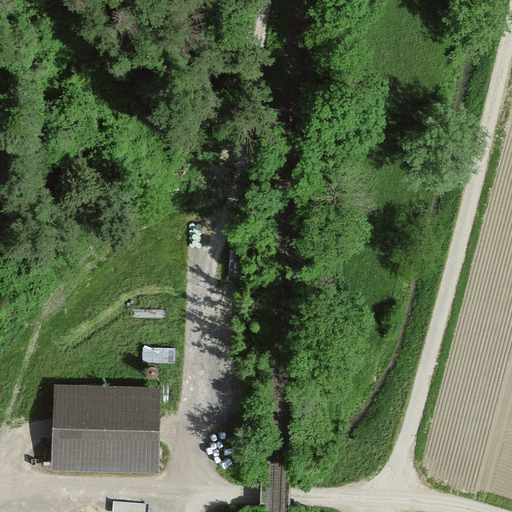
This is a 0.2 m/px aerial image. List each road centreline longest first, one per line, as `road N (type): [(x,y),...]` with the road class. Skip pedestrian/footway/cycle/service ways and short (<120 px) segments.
road 1 (track): [(264,0),(241,187),(206,245),(178,511)]
road 2 (track): [(380,511),(511,27)]
road 3 (track): [(480,511),(384,499),(0,484)]
